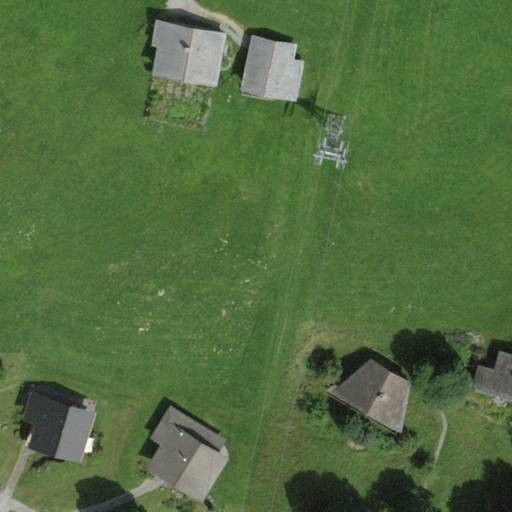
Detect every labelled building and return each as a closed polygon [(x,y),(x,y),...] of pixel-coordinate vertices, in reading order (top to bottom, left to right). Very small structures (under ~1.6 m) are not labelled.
[(161,32),(154,62),(214,75),(223,30),(171,19),(168,33),(161,32)] [(253,34),(243,81),(294,92),(301,60),(290,57),(293,43),(253,34)] [(481,360),(476,376),(511,387),(511,350),(504,348),(498,366),(481,360)] [(401,403),(399,401),(402,395),(404,387),(402,385),(406,376),(373,356),(366,362),(363,367),(361,366),(357,369),(352,374),(348,380),(346,379),(337,386),(395,420),(399,413),(401,403)] [(395,420),(337,386),(346,379),(348,380),(352,374),(357,369),(352,365),(326,387),(396,428),(398,422),(395,420)] [(511,394),(511,387),(476,376),(474,383),(511,394)] [(43,417),(37,434),(77,448),(89,413),(34,393),(28,411),(43,417)] [(156,459),(199,486),(220,454),(210,447),(216,437),(170,408),(163,419),(176,427),(168,439),(156,459)] [(155,431),(168,439),(176,427),(163,419),(155,431)]
